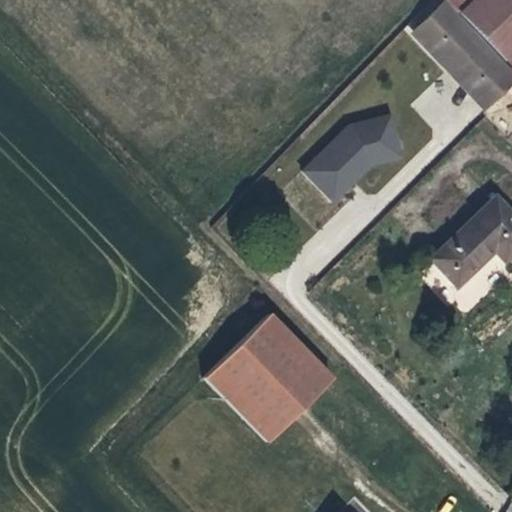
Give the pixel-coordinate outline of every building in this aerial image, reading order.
[(511,77),(451,13),(438,0),(437,0),(410,27),(485,105),(511,79),(511,77)] [(464,0),(439,0),(451,12),(464,0)] [(511,0),(465,0),(451,13),(511,77),(511,0)] [(344,127),(298,172),(329,203),(367,167),(398,159),(385,117),(344,127)] [(511,252),(511,220),(492,199),(426,260),(453,289),(490,254),(500,263),(511,252)] [(329,378),(265,313),(199,377),(264,443),(329,378)]
